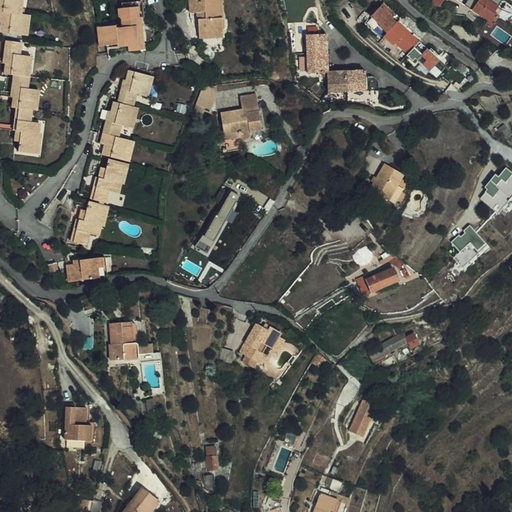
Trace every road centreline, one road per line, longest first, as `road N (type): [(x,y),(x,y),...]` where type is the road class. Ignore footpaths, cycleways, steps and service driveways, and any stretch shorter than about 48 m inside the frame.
road 1 (unclassified): [(424,110),(398,120),(326,117),(206,298)]
road 2 (unclassified): [(206,298),(128,277),(49,296),(0,264)]
